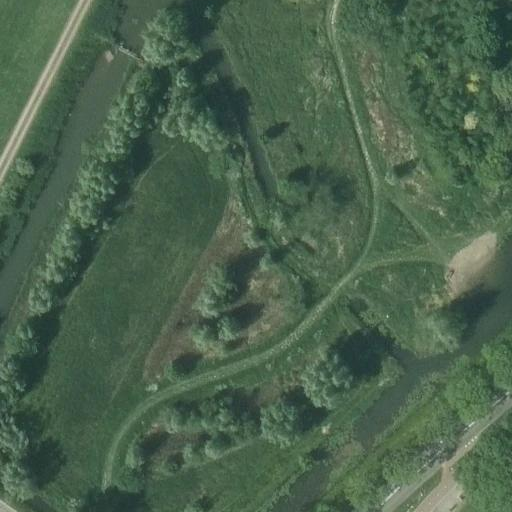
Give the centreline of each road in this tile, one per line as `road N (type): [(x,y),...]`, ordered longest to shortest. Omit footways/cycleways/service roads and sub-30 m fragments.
road 1 (track): [(0,173),(84,0)]
road 2 (tertiary): [(374,511),(511,388)]
